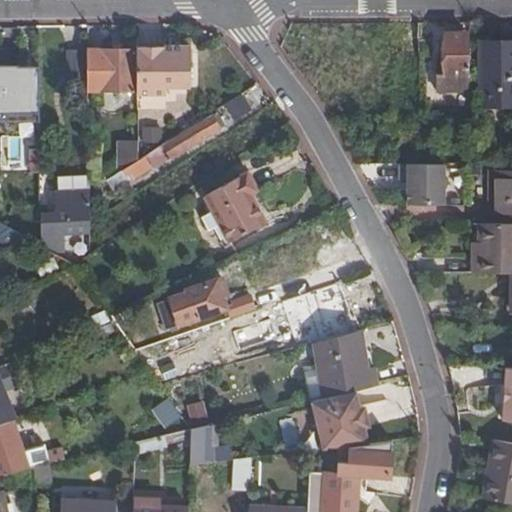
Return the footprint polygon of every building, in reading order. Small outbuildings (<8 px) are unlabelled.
[(399,48),(417,48),(416,22),(399,21),(399,48)] [(341,88),(372,84),(366,36),(327,43),(331,77),(329,78),(329,88),(341,88)] [(434,93),(473,95),(471,72),(469,72),(468,37),(444,36),(444,78),(435,78),(434,93)] [(511,43),(482,44),(480,105),(511,105),(511,43)] [(184,46),(131,46),(131,50),(131,89),(131,94),(160,94),(160,78),(183,77),(184,46)] [(82,87),(131,89),(131,50),(82,50),(82,87)] [(40,67),(0,67),(0,113),(40,114),(40,67)] [(246,89),(232,102),(242,114),(257,101),(246,89)] [(214,127),(206,114),(161,143),(168,155),(214,127)] [(245,124),(212,145),(220,157),(253,136),(245,124)] [(156,130),(135,130),(135,146),(155,146),(156,130)] [(112,144),(112,173),(114,172),(131,161),(131,143),(112,144)] [(155,146),(131,161),(114,172),(118,178),(122,184),(162,159),(155,146)] [(444,166),(406,166),(406,205),(444,206),(444,166)] [(511,170),(490,170),(493,211),(500,212),(499,223),(508,223),(511,222),(511,170)] [(103,187),(118,178),(114,172),(112,173),(99,180),(103,187)] [(236,176),(197,202),(206,216),(224,246),(257,225),(243,201),(237,205),(233,199),(239,195),(245,191),(236,176)] [(81,177),(53,177),(53,192),(82,191),(81,177)] [(38,211),(51,212),(53,186),(40,185),(38,211)] [(36,215),(37,231),(36,243),(53,243),(53,230),(82,230),(82,191),(53,192),(53,215),(36,215)] [(243,201),(239,195),(233,199),(237,205),(243,201)] [(215,250),(224,246),(206,216),(194,223),(201,237),(207,233),(215,250)] [(460,254),(460,273),(507,273),(508,223),(499,223),(467,223),(466,241),(466,254),(460,254)] [(0,249),(25,237),(0,224),(0,249)] [(82,249),(50,250),(72,262),(82,255),(82,249)] [(51,253),(32,262),(38,275),(56,266),(51,253)] [(166,294),(174,320),(175,323),(227,305),(223,291),(228,290),(221,269),(180,282),(181,284),(165,290),(166,294)] [(166,294),(154,298),(162,324),(174,320),(166,294)] [(362,366),(354,328),(353,328),(308,339),(302,341),(314,396),(353,387),(375,383),(371,364),(362,366)] [(171,342),(143,348),(151,385),(179,380),(171,342)] [(0,420),(12,417),(14,416),(3,388),(13,383),(3,362),(0,363),(0,420)] [(511,418),(511,365),(506,365),(505,385),(503,401),(502,417),(511,418)] [(339,444),(365,442),(362,427),(367,426),(362,404),(357,405),(353,387),(314,396),(313,396),(323,445),(339,444)] [(168,425),(184,413),(165,388),(150,400),(168,425)] [(24,442),(14,416),(12,417),(0,420),(0,467),(22,463),(32,460),(45,457),(65,453),(62,440),(45,444),(44,438),(24,442)] [(217,416),(209,418),(211,442),(220,441),(217,416)] [(211,442),(209,418),(190,422),(190,432),(189,458),(234,454),(233,447),(228,448),(226,441),(220,441),(211,442)] [(190,432),(190,422),(164,429),(166,438),(190,432)] [(162,429),(135,436),(135,445),(164,438),(162,429)] [(365,442),(339,444),(340,454),(338,471),(356,472),(388,475),(392,439),(365,442)] [(511,503),(511,443),(494,441),(485,499),(511,503)] [(235,485),(249,486),(251,452),(236,454),(235,485)] [(46,479),(45,457),(32,460),(34,481),(46,479)] [(25,511),(35,511),(34,481),(32,460),(22,463),(25,511)] [(319,511),(352,511),(356,472),(338,471),(323,470),(320,506),(319,511)] [(131,511),(132,498),(115,498),(115,494),(59,495),(58,511),(131,511)] [(187,511),(188,501),(158,499),(132,498),(131,511),(187,511)]
